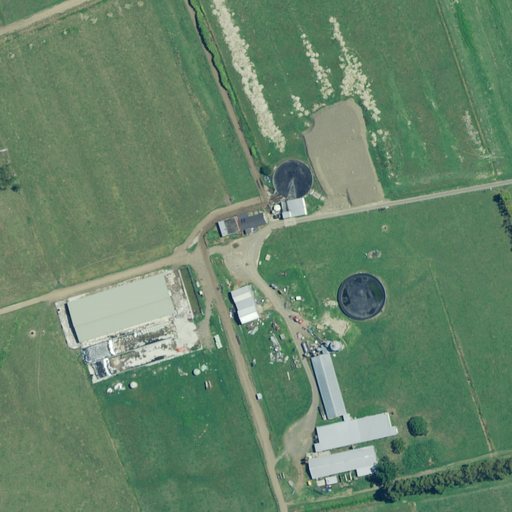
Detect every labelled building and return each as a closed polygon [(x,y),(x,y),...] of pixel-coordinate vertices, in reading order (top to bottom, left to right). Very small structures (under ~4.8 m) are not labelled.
[(308,214),(305,198),(283,203),(287,219),(308,214)] [(270,223),(266,212),(251,216),(250,214),(221,223),(225,237),(247,230),(249,235),(256,233),(254,228),(270,223)] [(263,318),(252,286),(234,292),(245,324),(263,318)] [(339,353),(340,353),(342,352),(343,352),(344,351),(345,350),(345,349),(345,348),(346,347),(346,346),(345,345),(345,344),(344,343),(344,342),(343,342),(342,341),(341,341),(340,341),(339,341),(338,341),(337,341),(336,342),(335,343),(334,343),(334,344),(334,345),(333,346),(334,348),(334,349),(334,350),(335,350),(335,351),(336,352),(337,352),(338,353),(339,353)] [(316,345),(311,347),(309,342),(304,343),(308,356),(312,355),(311,351),(317,349),(316,345)] [(351,412),(347,413),(331,353),(313,358),(329,420),(344,416),(346,422),(317,428),(320,442),(317,443),(319,452),(400,435),(398,426),(391,427),(388,413),(353,420),(351,412)] [(324,478),(325,485),(336,482),(334,475),(358,470),(360,477),(380,472),(379,465),(374,446),(310,460),(315,480),(324,478)]
